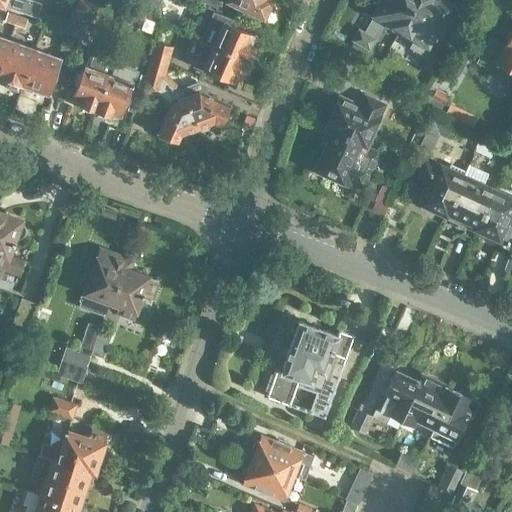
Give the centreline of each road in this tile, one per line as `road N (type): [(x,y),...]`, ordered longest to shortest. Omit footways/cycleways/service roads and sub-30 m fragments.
road 1 (residential): [(148,511),(239,222)]
road 2 (residential): [(511,330),(239,222)]
road 3 (residential): [(239,222),(0,136)]
road 4 (residential): [(239,222),(277,101),(321,0)]
